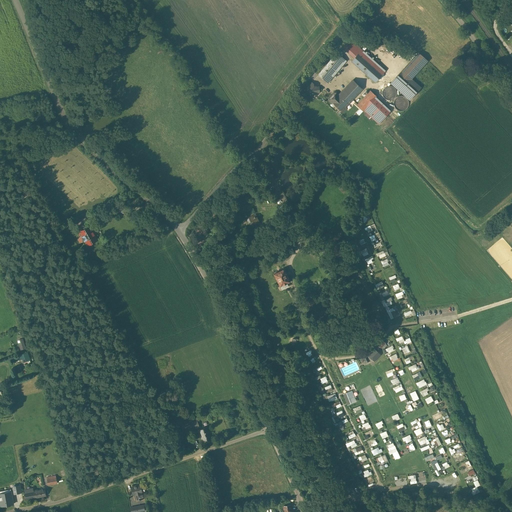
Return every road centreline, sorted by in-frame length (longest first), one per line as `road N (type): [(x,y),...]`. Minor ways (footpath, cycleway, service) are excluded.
road 1 (unclassified): [(179,230),(262,144),(371,0)]
road 2 (unclassified): [(15,0),(69,127),(179,230)]
road 3 (unclassified): [(268,428),(11,511)]
road 4 (unclassified): [(179,230),(214,293),(268,428)]
road 5 (unclassified): [(441,0),(511,106)]
